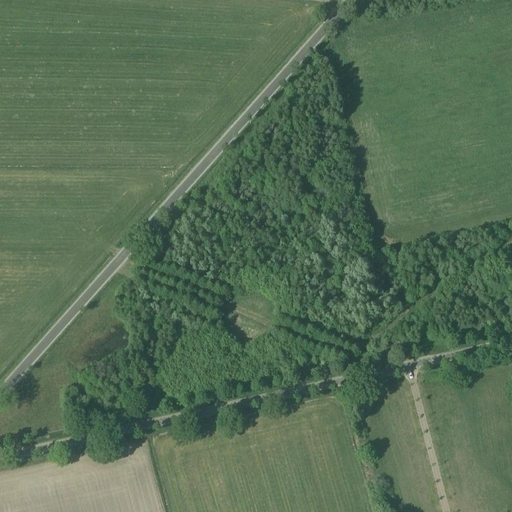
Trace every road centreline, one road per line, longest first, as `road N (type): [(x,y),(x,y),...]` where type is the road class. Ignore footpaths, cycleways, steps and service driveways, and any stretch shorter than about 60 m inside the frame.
road 1 (tertiary): [(0,393),(349,0)]
road 2 (unclassified): [(0,460),(511,343)]
